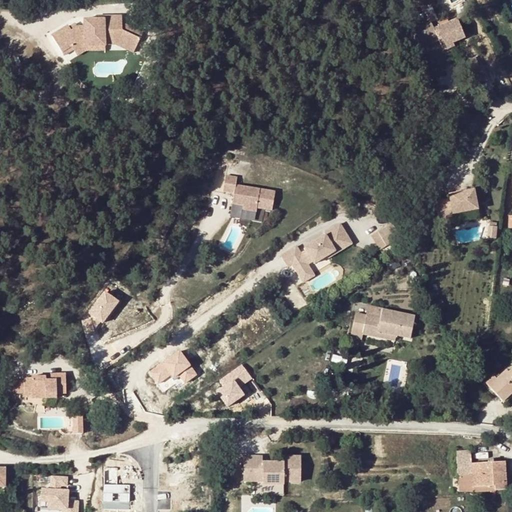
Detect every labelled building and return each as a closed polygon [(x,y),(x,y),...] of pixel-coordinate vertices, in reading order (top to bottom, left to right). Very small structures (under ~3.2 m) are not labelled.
[(407,7),(403,8),(406,18),(415,15),(413,10),(408,11),(407,7)] [(69,24),(52,34),(62,51),(72,45),(74,48),(75,51),(85,45),(98,44),(98,40),(112,39),(112,30),(123,29),(123,14),(97,15),(97,18),(84,18),(84,25),(78,26),(72,30),(70,26),(69,24)] [(428,23),(411,31),(419,49),(436,42),(440,49),(463,39),(454,20),(431,31),(428,23)] [(85,45),(75,51),(77,55),(86,49),(105,49),(105,43),(116,43),(134,51),(140,37),(123,29),(112,30),(112,39),(98,40),(98,44),(85,45)] [(72,45),(62,51),(64,54),(74,48),(72,45)] [(480,67),(470,72),(476,86),(487,81),(480,67)] [(228,180),(225,196),(235,197),(234,208),(245,210),(244,213),(258,216),(259,212),(274,214),(277,195),(238,189),(239,182),(228,180)] [(476,191),(467,192),(467,195),(462,196),(461,193),(451,195),(452,200),(438,203),(442,222),(456,220),(455,216),(480,211),(476,191)] [(392,223),(378,232),(387,246),(381,251),(384,256),(397,248),(393,243),(401,238),(392,223)] [(169,229),(157,224),(153,232),(166,237),(169,229)] [(303,263),(296,267),(303,279),(314,272),(312,268),(317,265),(318,267),(331,259),(329,256),(330,253),(335,249),(338,255),(345,250),(344,248),(353,242),(343,227),(327,236),(328,238),(308,251),(309,254),(304,257),(301,259),(303,263)] [(387,246),(378,232),(372,236),(381,251),(387,246)] [(331,259),(332,261),(355,246),(353,242),(344,248),(345,250),(338,255),(335,249),(330,253),(329,256),(331,259)] [(297,252),(284,260),(291,271),(296,267),(303,263),(301,259),(297,252)] [(314,272),(303,279),(308,286),(319,279),(314,272)] [(105,290),(79,327),(93,336),(118,299),(105,290)] [(384,319),(371,316),(369,329),(401,335),(415,338),(419,317),(386,310),(384,319)] [(371,316),(360,314),(356,336),(367,338),(368,333),(369,329),(371,316)] [(401,335),(369,329),(368,333),(400,340),(401,335)] [(503,402),(511,393),(511,369),(509,373),(507,370),(496,380),(494,378),(486,384),(503,402)] [(30,398),(45,398),(45,394),(54,394),(64,394),(63,373),(49,373),(49,376),(49,380),(44,381),(44,376),(30,376),(29,378),(22,378),(22,396),(29,396),(30,398)] [(83,415),(65,416),(66,432),(83,431),(83,415)] [(495,487),(495,491),(511,489),(511,488),(511,480),(506,480),(505,462),(472,464),(471,451),(458,452),(459,476),(473,475),(473,488),(495,487)] [(263,457),(245,457),(245,483),(263,484),(264,481),(285,482),(285,484),(301,484),(301,457),(285,457),(285,463),(263,463),(263,457)] [(78,511),(80,499),(68,498),(69,475),(51,474),(50,487),(42,487),(40,511),(78,511)] [(183,511),(183,503),(169,503),(169,507),(168,507),(168,511),(183,511)]
